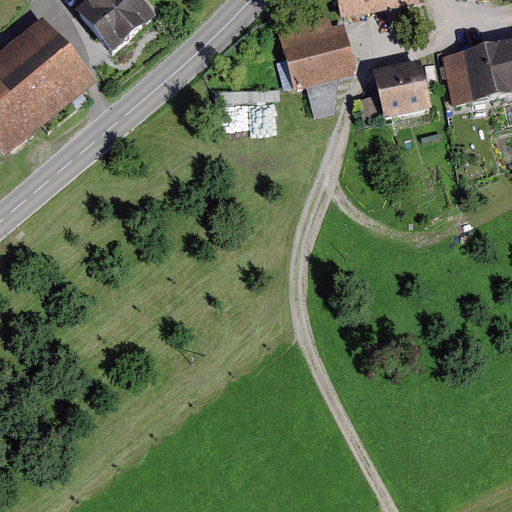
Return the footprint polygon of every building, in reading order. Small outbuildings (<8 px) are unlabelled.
[(157,27),(134,0),(97,0),(78,16),(115,61),(157,27)] [(424,0),(335,0),(340,23),(425,6),(424,0)] [(0,155),(4,161),(94,92),(44,27),(0,60),(0,155)] [(347,33),(285,47),(296,94),(358,80),(347,33)] [(511,50),(445,61),(453,109),(511,99),(511,50)] [(379,98),(361,101),(365,119),(381,116),(383,125),(433,116),(425,71),(376,79),(379,98)] [(282,104),(282,95),(219,94),(219,103),(282,104)]
